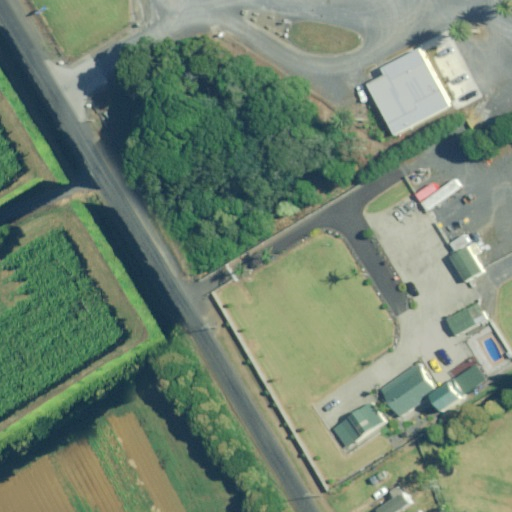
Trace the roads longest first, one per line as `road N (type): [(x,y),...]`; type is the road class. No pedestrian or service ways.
road 1 (unclassified): [(308,511),(0,3)]
road 2 (unknown): [(340,0),(367,28),(363,49),(344,66),(287,68),(226,33)]
road 3 (unknown): [(53,92),(201,10)]
